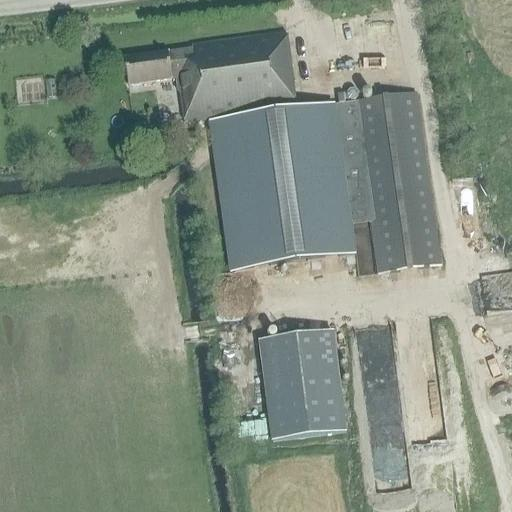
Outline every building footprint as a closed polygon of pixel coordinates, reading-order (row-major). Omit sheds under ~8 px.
[(419,98),(296,114),(285,36),(190,48),(190,51),(123,61),(127,89),(173,83),(175,96),(178,96),(182,125),(285,111),(285,115),(215,125),(235,274),(355,259),(351,228),(371,225),(379,278),(442,270),(419,98)] [(343,94),(336,95),(337,105),(345,104),(343,94)] [(197,133),(183,134),(185,148),(198,146),(197,133)] [(511,274),(493,275),(494,306),(511,305),(511,274)] [(275,444),(347,434),(333,334),(261,344),(275,444)]
